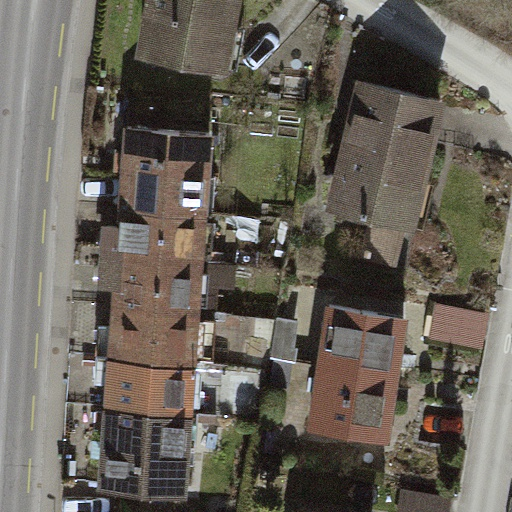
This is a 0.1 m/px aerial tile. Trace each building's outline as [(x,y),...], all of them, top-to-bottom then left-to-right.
[(258,0),(152,0),(144,50),(248,67),(258,0)] [(353,64),(327,193),(429,213),(455,84),(353,64)] [(215,125),(127,122),(129,207),(219,204),(215,125)] [(131,265),(221,262),(219,204),(129,207),(131,265)] [(127,394),(219,398),(221,262),(131,265),(127,394)] [(418,297),(329,284),(312,397),(401,411),(418,297)] [(219,398),(127,394),(122,479),(215,484),(219,398)]
